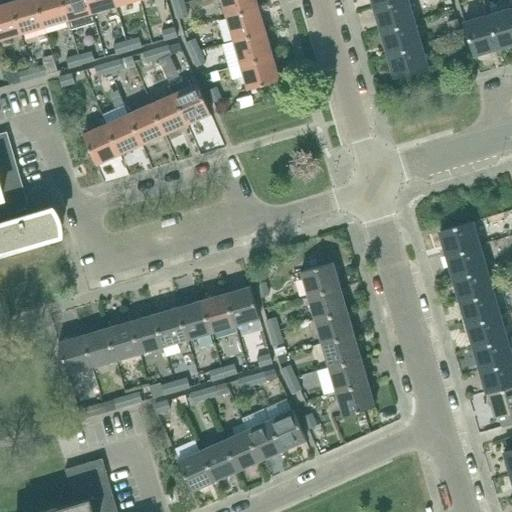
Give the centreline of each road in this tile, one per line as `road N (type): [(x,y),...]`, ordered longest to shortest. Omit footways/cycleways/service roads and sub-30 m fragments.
road 1 (residential): [(440,427),(377,175)]
road 2 (residential): [(82,212),(98,265),(247,225)]
road 3 (residential): [(247,225),(232,175),(220,172),(82,212)]
road 4 (residential): [(440,427),(252,511)]
road 5 (residential): [(377,175),(325,0)]
road 6 (residential): [(247,225),(358,193),(377,175)]
road 7 (residential): [(377,175),(508,137)]
